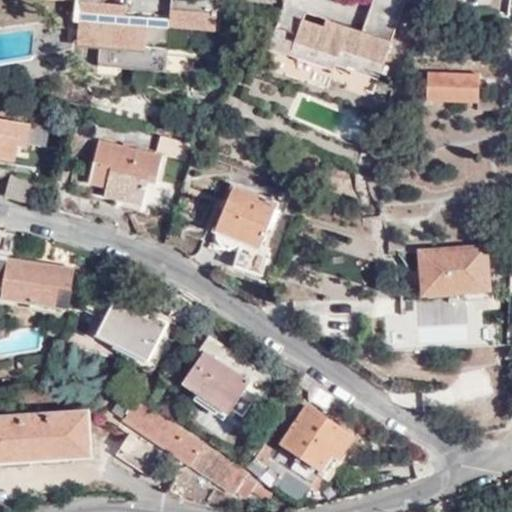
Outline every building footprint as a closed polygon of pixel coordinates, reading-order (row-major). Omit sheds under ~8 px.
[(213,40),(215,0),(170,0),(169,20),(125,17),(126,7),(80,4),(77,45),(100,46),(98,68),(122,69),(122,64),(167,68),(168,53),(191,58),(192,40),(213,40)] [(128,0),(128,11),(164,12),(164,0),(128,0)] [(381,78),(403,8),(376,4),(372,3),(363,31),(327,19),(325,27),(282,13),(272,44),(294,51),(292,56),(336,70),(338,65),(381,78)] [(189,78),(191,58),(168,53),(167,68),(122,64),(122,69),(98,68),(98,72),(189,78)] [(481,74),(429,71),(428,99),(481,102),(481,74)] [(25,143),(28,125),(0,120),(0,155),(15,159),(16,142),(25,143)] [(188,146),(160,140),(155,153),(165,156),(165,158),(184,161),(188,146)] [(154,183),(160,157),(98,143),(88,183),(116,189),(112,199),(141,206),(146,181),(154,183)] [(35,182),(8,175),(3,197),(31,205),(35,182)] [(259,248),(276,205),(231,187),(214,233),(218,239),(221,243),(230,245),(238,241),(240,241),(233,267),(260,276),(269,252),(259,248)] [(423,221),(402,222),(404,241),(424,240),(423,221)] [(484,288),(481,250),(420,254),(421,264),(413,264),(413,277),(421,276),(423,293),(484,288)] [(75,271),(60,269),(59,274),(38,271),(39,266),(0,259),(0,288),(6,289),(4,300),(68,310),(75,271)] [(59,274),(60,269),(39,266),(38,271),(59,274)] [(142,314),(116,302),(99,337),(148,362),(167,326),(153,320),(152,323),(141,317),(142,314)] [(472,341),(500,337),(495,311),(468,315),(472,341)] [(224,368),(232,356),(208,340),(200,353),(203,356),(183,388),(227,415),(248,384),(224,368)] [(336,400),(320,389),(311,401),(327,413),(336,400)] [(116,413),(122,418),(132,402),(123,400),(116,413)] [(132,402),(122,418),(125,419),(125,422),(192,467),(193,467),(205,447),(141,405),(132,402)] [(332,455),(339,460),(352,440),(307,410),(286,441),(275,433),(254,464),(267,473),(274,462),(310,486),(317,476),(332,455)] [(0,463),(89,458),(86,414),(0,419),(0,463)] [(155,480),(169,460),(130,435),(118,456),(155,480)] [(249,475),(205,447),(193,467),(192,467),(235,496),(237,493),(248,500),(252,494),(262,500),(267,492),(247,478),(249,475)] [(326,481),(339,460),(332,455),(317,476),(326,481)] [(274,462),(267,473),(312,502),(319,491),(310,486),(274,462)] [(319,491),(326,481),(317,476),(310,486),(319,491)] [(181,502),(191,505),(197,485),(187,483),(181,502)] [(453,496),(433,503),(434,511),(448,507),(456,505),(453,496)]
